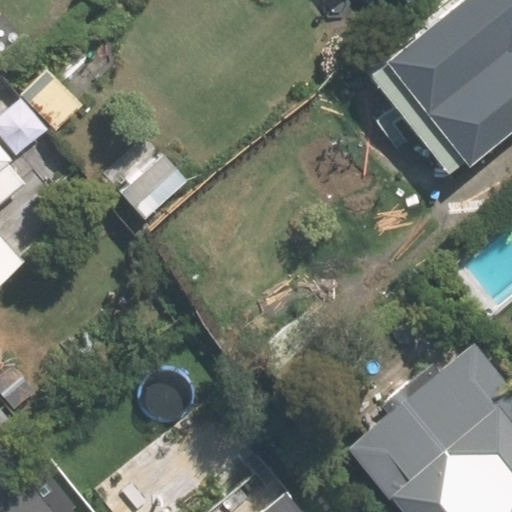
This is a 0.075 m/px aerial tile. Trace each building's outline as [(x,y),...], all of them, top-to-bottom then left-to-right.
[(511,0),(434,0),(359,61),(365,67),(354,76),(436,179),(511,118),(511,0)] [(374,0),(384,11),(398,0),(374,0)] [(144,134),(116,160),(136,181),(127,190),(149,214),(186,179),(144,134)] [(0,257),(7,251),(0,242),(0,188),(15,176),(0,159),(0,257)] [(301,309),(241,356),(259,379),(318,330),(301,309)] [(466,405),(445,379),(353,453),(364,465),(360,466),(385,498),(367,511),(511,511),(511,447),(509,444),(506,442),(502,441),(499,439),(495,439),(493,439),(487,433),(503,420),(481,393),(466,405)]
